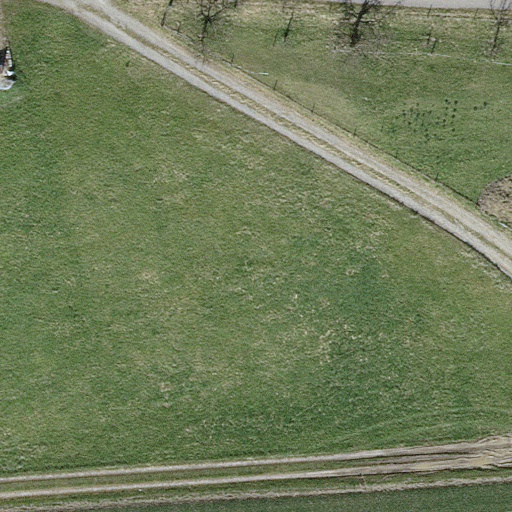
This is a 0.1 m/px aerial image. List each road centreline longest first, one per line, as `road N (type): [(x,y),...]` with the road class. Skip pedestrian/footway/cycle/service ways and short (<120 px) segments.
road 1 (track): [(511,460),(0,496)]
road 2 (track): [(511,255),(486,232),(118,27),(90,0)]
